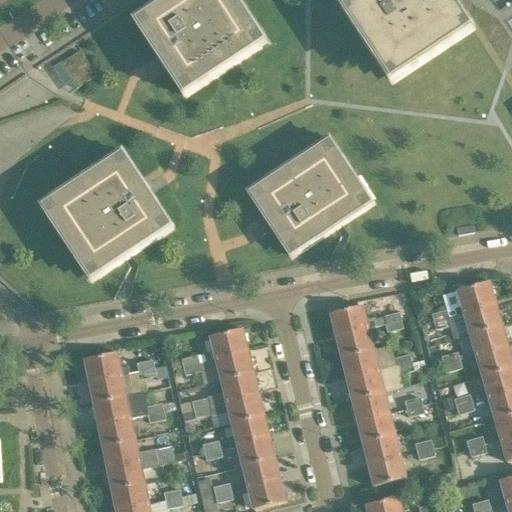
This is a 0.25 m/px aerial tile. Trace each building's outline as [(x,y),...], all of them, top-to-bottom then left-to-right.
[(267,43),(238,0),(169,0),(135,22),(159,58),(185,97),(267,43)] [(355,0),(360,7),(348,16),(347,14),(346,15),(363,42),(371,36),(380,49),(373,54),(387,76),(401,67),(405,73),(403,74),(404,75),(468,33),(467,32),(465,33),(458,21),(465,16),(454,0),(355,0)] [(96,76),(80,52),(60,65),(76,90),(96,76)] [(373,205),(330,140),(249,194),(268,223),(292,258),(373,205)] [(42,207),(91,282),(173,228),(147,189),(124,153),(42,207)] [(458,237),(475,234),(474,226),(456,230),(458,237)] [(456,317),(496,305),(490,283),(457,293),(462,308),(454,311),(456,317)] [(466,324),(470,336),(503,326),(496,305),(456,317),(459,326),(466,324)] [(364,307),(331,315),(336,337),(369,329),(378,327),(376,320),(376,318),(367,320),(364,307)] [(432,315),(434,323),(450,319),(448,311),(432,315)] [(383,318),(385,326),(402,322),(399,313),(383,318)] [(453,327),(450,319),(434,323),(436,332),(453,327)] [(404,330),(402,322),(385,326),(388,334),(404,330)] [(509,347),(503,326),(470,336),(476,357),(509,347)] [(336,337),(342,359),(375,351),(369,329),(336,337)] [(216,361),(249,352),(243,330),(210,338),(216,361)] [(511,358),(509,347),(476,357),(482,378),(511,369),(511,358)] [(342,359),(347,380),(380,372),(375,351),(342,359)] [(254,374),(249,352),(216,361),(221,382),(254,374)] [(118,354),(85,361),(89,383),(123,376),(130,375),(128,367),(121,369),(118,354)] [(444,366),(460,362),(458,354),(442,358),(444,366)] [(394,360),(396,368),(412,364),(410,356),(394,360)] [(182,361),(184,369),(200,365),(198,357),(182,361)] [(137,365),(139,373),(155,369),(153,361),(137,365)] [(173,371),(184,369),(182,361),(171,363),(173,371)] [(463,370),(460,362),(444,366),(447,374),(463,370)] [(414,372),(412,364),(396,368),(398,376),(414,372)] [(200,365),(184,369),(186,377),(202,373),(200,365)] [(140,381),(157,378),(157,381),(168,378),(166,368),(155,371),(155,369),(139,373),(140,381)] [(511,392),(511,369),(482,378),(488,399),(511,392)] [(347,380),(352,402),(385,394),(380,372),(347,380)] [(259,395),(254,374),(221,382),(224,393),(211,396),(212,398),(192,403),(194,411),(259,395)] [(123,376),(89,383),(94,405),(127,398),(125,386),(132,385),(130,375),(123,376)] [(511,392),(488,399),(495,420),(511,415),(511,392)] [(352,402),(358,423),(391,415),(385,394),(352,402)] [(232,425),(265,417),(259,395),(194,411),(196,419),(212,416),(212,418),(229,413),(232,425)] [(456,409),(473,404),(470,396),(454,401),(456,409)] [(453,397),(442,400),(445,412),(456,409),(453,397)] [(94,405),(98,427),(148,416),(164,413),(162,405),(147,408),(147,406),(130,410),(127,398),(94,405)] [(421,399),(404,403),(407,411),(423,407),(421,399)] [(475,412),(473,404),(456,409),(459,417),(475,412)] [(425,415),(423,407),(407,411),(409,419),(425,415)] [(194,411),(184,414),(183,414),(184,422),(196,419),(194,411)] [(166,421),(164,413),(148,416),(150,424),(166,421)] [(358,423),(363,445),(396,436),(391,415),(358,423)] [(511,438),(511,415),(495,420),(501,441),(511,438)] [(232,425),(237,446),(270,438),(265,417),(232,425)] [(98,427),(103,448),(136,441),(132,420),(98,427)] [(363,445),(368,466),(401,458),(396,436),(363,445)] [(270,438),(237,446),(243,468),(275,460),(270,438)] [(467,443),(469,451),(485,446),(483,438),(467,443)] [(511,462),(511,438),(501,441),(507,463),(511,462)] [(136,441),(103,448),(108,470),(141,463),(136,441)] [(415,445),(417,453),(433,449),(431,441),(415,445)] [(205,454),(221,450),(219,442),(204,446),(203,446),(205,454)] [(487,454),(485,446),(469,451),(471,459),(487,454)] [(157,459),(174,456),(173,447),(155,451),(157,459)] [(417,453),(419,461),(435,458),(433,449),(417,453)] [(223,458),(221,450),(205,454),(207,462),(223,458)] [(159,467),(185,462),(183,454),(174,456),(157,459),(159,467)] [(407,480),(401,458),(368,466),(374,488),(407,480)] [(281,481),(275,460),(243,468),(248,489),(281,481)] [(141,463),(108,470),(112,491),(145,484),(141,463)] [(511,478),(500,482),(507,504),(511,502),(511,478)] [(198,483),(202,500),(232,493),(230,485),(214,488),(212,480),(198,483)] [(281,481),(248,489),(253,511),(286,503),(281,481)] [(120,511),(150,506),(145,484),(112,491),(116,511),(120,511)] [(166,502),(182,499),(180,491),(164,494),(166,502)] [(218,511),(217,505),(234,501),(232,493),(202,500),(204,511),(218,511)] [(366,506),(367,511),(402,511),(399,498),(366,506)] [(184,507),(182,499),(166,502),(167,510),(184,507)] [(472,505),(474,511),(480,511),(491,509),(488,501),(472,505)]
